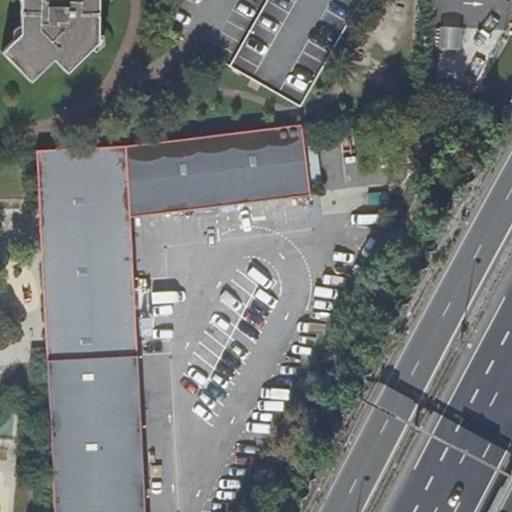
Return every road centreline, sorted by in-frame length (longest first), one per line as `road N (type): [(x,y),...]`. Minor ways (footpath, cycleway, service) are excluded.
road 1 (trunk): [(511,193),(343,511)]
road 2 (motorway): [(511,362),(435,511)]
